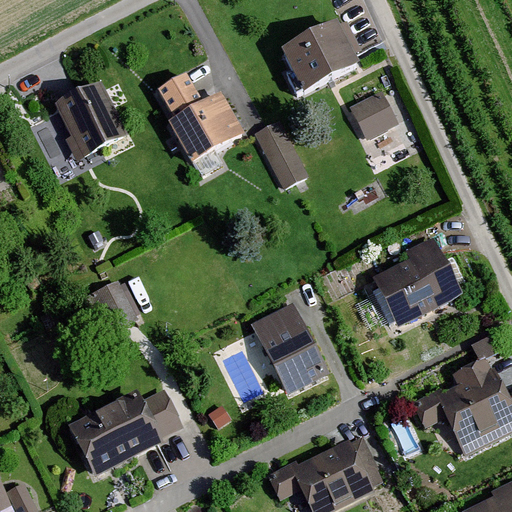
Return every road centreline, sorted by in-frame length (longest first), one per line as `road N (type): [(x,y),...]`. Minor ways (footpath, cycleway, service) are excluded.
road 1 (residential): [(511,303),(371,0)]
road 2 (residential): [(158,0),(0,79)]
